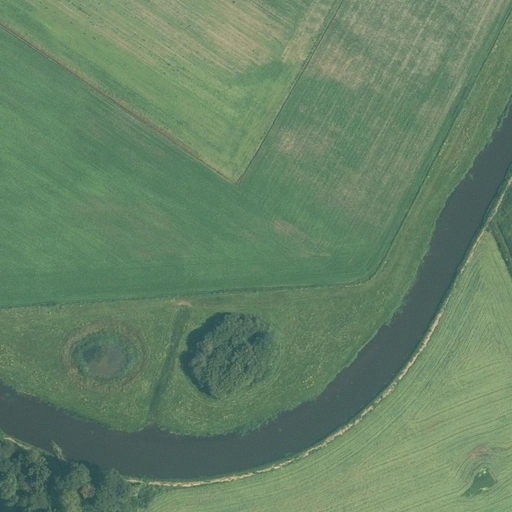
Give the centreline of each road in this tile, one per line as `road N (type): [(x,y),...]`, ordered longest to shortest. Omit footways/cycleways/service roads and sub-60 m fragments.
road 1 (track): [(511,166),(410,360),(376,403),(329,441),(230,484),(142,490),(59,468),(0,441)]
road 2 (track): [(511,26),(377,283),(226,302),(0,315)]
